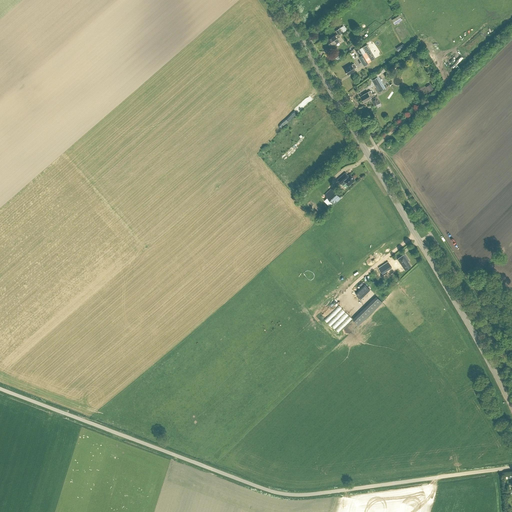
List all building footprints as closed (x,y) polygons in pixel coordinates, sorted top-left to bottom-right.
[(395,24),(402,19),(399,15),(392,19),(395,24)] [(339,35),(343,32),(344,34),(348,31),(344,25),(336,30),(339,35)] [(340,36),(339,35),(338,33),(327,40),(331,45),(334,43),(335,43),(339,41),(337,38),(340,36)] [(364,65),(375,58),(370,50),(366,52),(363,53),(359,56),(364,65)] [(354,69),(357,67),(354,63),(352,65),(352,64),(344,69),(348,75),(355,70),(354,69)] [(379,92),(386,88),(381,79),(383,78),(381,75),(372,80),(379,92)] [(373,94),(371,90),(368,92),(360,96),(364,102),(370,98),(375,106),(381,103),(377,96),(376,96),(375,93),(373,94)] [(348,175),(345,172),(338,180),(341,184),(344,181),(349,186),(355,180),(350,174),(348,175)] [(334,204),(341,198),(332,188),(325,194),(334,204)] [(342,206),(347,202),(344,198),(339,203),(342,206)] [(405,270),(411,265),(408,261),(409,260),(405,254),(397,259),(405,270)] [(388,261),(379,268),(383,274),(392,267),(388,261)] [(355,293),(359,297),(361,298),(370,289),(369,288),(365,284),(355,293)] [(362,306),(366,309),(379,294),(376,291),(362,306)] [(355,319),(360,324),(384,301),(379,295),(355,319)]
